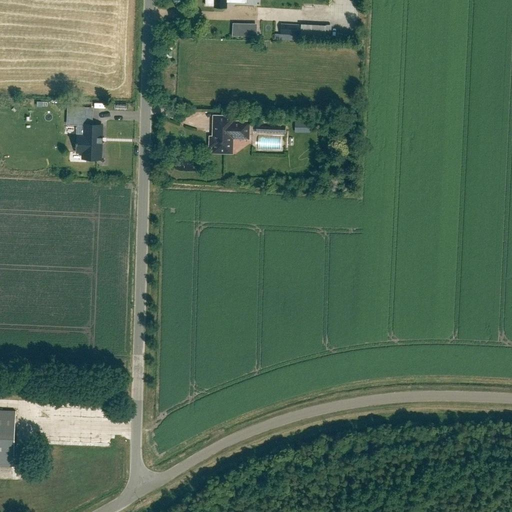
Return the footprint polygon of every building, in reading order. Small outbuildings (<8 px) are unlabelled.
[(233,23),(232,36),(237,36),(256,36),(256,26),(238,26),(238,24),(233,23)] [(301,25),(281,24),(280,34),(296,35),(296,38),(300,38),(301,25)] [(81,125),(81,108),(68,107),(68,124),(81,125)] [(248,138),(248,123),(232,122),(233,117),(215,117),(214,137),(210,137),(210,147),(214,147),(213,152),(229,152),(230,137),(248,138)] [(295,121),(295,131),(310,131),(310,121),(295,121)] [(77,142),(77,144),(77,152),(87,152),(87,158),(101,158),(102,125),(84,124),(84,135),(78,135),(77,142)] [(258,136),(258,148),(282,148),(282,136),(258,136)] [(0,464),(13,465),(16,411),(0,410),(0,464)]
